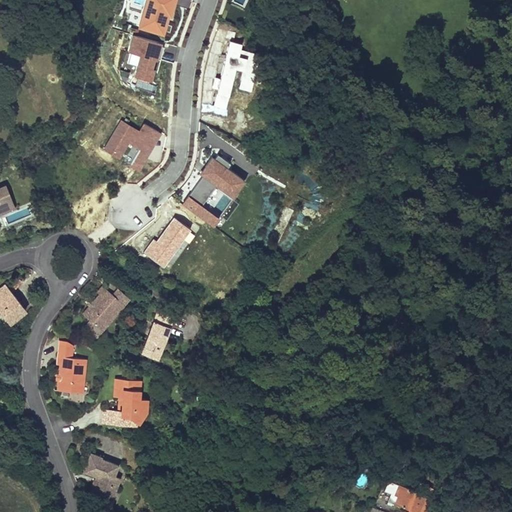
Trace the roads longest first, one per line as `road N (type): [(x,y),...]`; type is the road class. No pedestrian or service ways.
road 1 (residential): [(210,0),(188,59),(179,167),(124,216)]
road 2 (residential): [(70,511),(29,380),(32,345),(66,282)]
